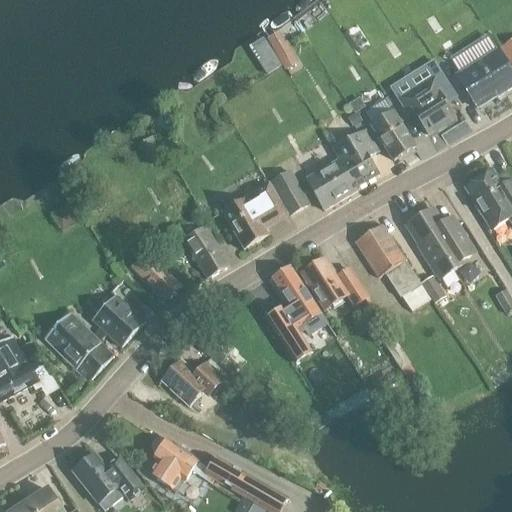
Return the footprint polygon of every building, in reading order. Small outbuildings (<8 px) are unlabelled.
[(457,76),(478,110),(511,88),(511,73),(498,51),(496,51),(489,39),(452,61),(459,75),(457,76)] [(511,44),(503,50),(511,62),(511,44)] [(287,46),(275,53),(286,71),(297,65),(287,46)] [(258,62),(267,76),(281,67),(272,53),(258,62)] [(415,115),(428,136),(455,119),(447,106),(457,99),(442,75),(415,92),(407,80),(393,89),(411,118),(415,115)] [(372,127),(394,163),(415,149),(393,114),(392,114),(384,102),(366,114),(373,126),(372,127)] [(340,161),(339,162),(357,193),(358,192),(357,191),(379,178),(368,159),(380,152),(367,131),(334,151),(340,161)] [(357,193),(339,162),(306,181),(325,212),(357,193)] [(510,220),(511,222),(511,178),(509,173),(497,180),(493,174),(486,178),(482,177),(475,182),(475,185),(467,190),(492,231),(510,220)] [(271,185),(291,218),(310,207),(290,174),(271,185)] [(282,209),(269,186),(245,200),(246,201),(223,215),(244,252),(268,238),(265,231),(287,217),(282,209)] [(76,203),(54,216),(64,232),(86,219),(76,203)] [(434,210),(420,219),(454,272),(467,264),(466,261),(476,255),(456,223),(446,230),(434,210)] [(454,272),(420,219),(407,227),(422,253),(421,253),(436,277),(437,276),(440,281),(442,280),(445,281),(451,277),(452,274),(454,272)] [(183,240),(208,281),(230,268),(206,226),(183,240)] [(356,244),(380,280),(386,276),(401,299),(422,286),(406,262),(407,262),(383,226),(356,244)] [(183,289),(150,258),(132,268),(167,303),(183,289)] [(355,308),(363,303),(371,316),(377,312),(351,271),(338,279),(326,261),(302,276),(326,313),(349,298),(355,308)] [(287,316),(284,311),(267,322),(296,366),(312,355),(300,336),(306,332),(310,338),(328,326),(291,270),(273,281),(293,312),(287,316)] [(423,288),(436,308),(448,300),(434,280),(423,288)] [(506,315),(511,311),(511,301),(506,292),(496,298),(506,315)] [(101,329),(94,338),(70,315),(45,341),(90,384),(114,358),(100,344),(108,336),(123,350),(146,326),(116,297),(103,311),(93,321),(101,329)] [(17,332),(20,337),(26,334),(23,329),(17,332)] [(212,333),(199,347),(199,348),(220,367),(233,352),(212,333)] [(50,377),(45,367),(31,343),(20,349),(13,338),(0,344),(0,401),(2,404),(50,377)] [(402,351),(392,357),(397,365),(407,358),(402,351)] [(162,383),(190,409),(209,388),(214,392),(223,382),(206,366),(196,376),(181,362),(162,383)] [(212,486),(215,482),(254,506),(250,511),(280,511),(286,502),(218,460),(210,471),(199,463),(199,462),(168,441),(167,443),(163,440),(159,440),(155,442),(153,445),(152,449),(154,453),(158,456),(154,461),(154,462),(147,472),(177,493),(185,483),(192,473),(212,486)] [(74,474),(99,505),(120,488),(131,502),(144,491),(125,467),(112,477),(96,456),(74,474)] [(62,511),(49,492),(29,505),(33,511),(77,511),(75,511),(62,511)]
